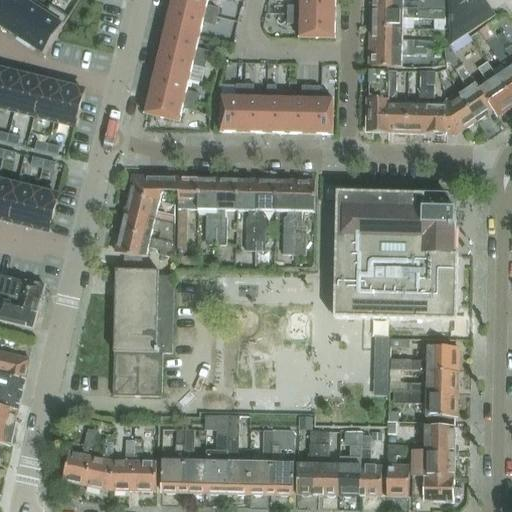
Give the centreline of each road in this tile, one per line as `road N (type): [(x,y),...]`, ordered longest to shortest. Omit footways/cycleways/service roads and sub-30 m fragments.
road 1 (unclassified): [(496,511),(503,213),(511,170)]
road 2 (residential): [(349,53),(348,138),(338,156),(180,154),(106,138)]
road 3 (unclassified): [(19,511),(79,252)]
road 4 (residential): [(256,0),(243,52),(349,53)]
road 5 (residential): [(511,164),(362,153)]
road 6 (residential): [(0,57),(118,87)]
